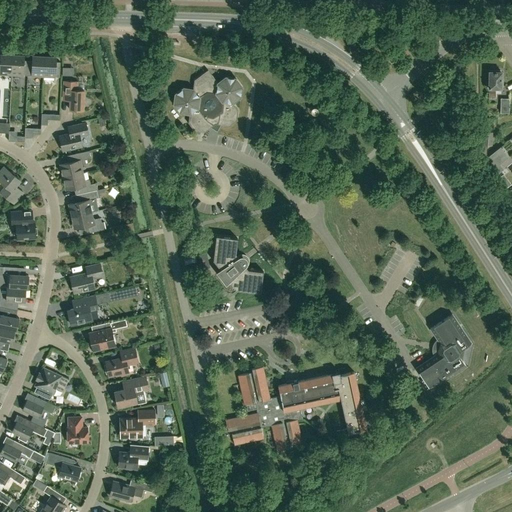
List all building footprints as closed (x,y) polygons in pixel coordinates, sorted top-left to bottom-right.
[(0,73),(11,74),(12,54),(0,54),(0,59),(0,58),(0,73)] [(27,75),(28,60),(24,60),(24,55),(12,54),(11,74),(27,75)] [(43,76),(44,56),(32,55),(32,60),(28,60),(27,75),(43,76)] [(60,77),(60,61),(56,61),(56,56),(44,56),(43,76),(60,77)] [(503,80),(501,80),(502,72),(500,72),(500,70),(495,70),(495,72),(490,71),(489,78),(487,78),(487,88),(489,88),(489,97),(495,98),(496,87),(501,87),(501,86),(503,86),(503,80)] [(218,83),(212,75),(202,74),(194,80),(193,89),(183,88),(175,94),(174,104),(180,112),(189,113),(188,122),(194,130),(204,132),(215,124),(229,125),(237,119),(238,110),(232,102),(240,96),(241,86),(235,78),(226,77),(218,83)] [(83,109),(84,90),(77,90),(78,81),(64,81),(63,95),(70,95),(69,109),(83,109)] [(510,113),(510,98),(501,98),(501,113),(510,113)] [(86,122),(72,125),(67,126),(69,133),(59,136),(63,150),(82,146),(80,136),(88,134),(86,122)] [(483,132),(482,144),(493,145),(493,132),(483,132)] [(500,147),(483,161),(496,177),(505,170),(500,164),(508,157),(500,147)] [(63,177),(83,172),(81,164),(86,163),(85,159),(91,157),(89,150),(75,153),(76,160),(60,164),(63,177)] [(14,203),(23,192),(15,185),(20,179),(4,166),(0,170),(0,180),(6,186),(0,192),(14,203)] [(83,172),(63,177),(66,189),(74,187),(80,186),(81,193),(97,190),(98,189),(96,182),(90,184),(89,179),(84,180),(83,172)] [(97,190),(81,193),(83,200),(69,203),(72,216),(92,211),(90,204),(97,202),(96,198),(98,197),(97,190)] [(34,221),(33,221),(32,210),(22,210),(11,211),(12,225),(16,225),(17,238),(35,237),(34,221)] [(93,219),(92,211),(72,216),(74,228),(88,225),(90,232),(105,229),(104,221),(101,222),(100,217),(93,219)] [(239,257),(236,253),(237,238),(216,235),(213,260),(221,269),(218,271),(226,282),(229,280),(236,289),(261,292),(263,271),(248,269),(245,265),(246,264),(246,261),(243,257),(240,257),(239,257)] [(74,292),(95,287),(92,278),(103,275),(100,263),(85,266),(87,273),(70,277),(74,292)] [(0,285),(7,286),(28,288),(28,275),(17,274),(17,267),(4,266),(3,273),(0,272),(0,285)] [(28,288),(7,286),(6,295),(0,294),(0,295),(0,306),(7,308),(13,309),(13,300),(25,300),(26,288),(28,288)] [(71,324),(92,319),(90,309),(97,308),(94,295),(79,298),(81,306),(68,309),(71,324)] [(0,326),(17,330),(19,318),(6,315),(7,308),(0,306),(0,326)] [(430,389),(466,366),(462,359),(464,347),(471,342),(452,314),(430,328),(439,342),(437,354),(416,368),(430,389)] [(93,350),(115,345),(111,327),(115,326),(114,321),(95,325),(97,331),(89,332),(93,350)] [(0,326),(0,339),(12,342),(15,330),(16,330),(17,330),(0,326)] [(129,373),(127,364),(138,362),(135,347),(120,351),(122,357),(106,361),(109,375),(121,372),(121,375),(129,373)] [(257,413),(225,420),(228,430),(231,429),(232,433),(234,442),(263,436),(261,427),(273,424),(279,449),(288,447),(287,444),(300,441),(295,419),(302,418),(300,407),(341,398),(349,432),(367,428),(354,371),(341,374),(340,371),(332,373),(301,380),(298,380),(278,385),(280,395),(268,398),(261,366),(252,368),(253,372),(239,375),(246,404),(248,410),(256,408),(257,413)] [(69,379),(43,367),(41,372),(39,372),(36,379),(37,379),(34,385),(46,391),(44,396),(50,399),(52,394),(53,394),(56,388),(63,391),(69,379)] [(146,376),(141,377),(123,381),(124,389),(114,391),(118,406),(136,402),(137,404),(146,402),(144,390),(149,389),(146,376)] [(56,405),(36,396),(33,401),(27,399),(22,410),(38,417),(42,408),(52,413),(56,405)] [(121,437),(143,436),(142,423),(155,422),(155,409),(141,410),(141,417),(120,418),(121,437)] [(82,427),(81,417),(68,417),(69,427),(67,427),(68,442),(88,442),(87,426),(82,427)] [(27,439),(32,430),(41,435),(44,436),(47,428),(45,427),(25,418),(22,424),(17,421),(12,432),(19,435),(18,438),(26,442),(27,439)] [(51,429),(47,443),(54,445),(59,431),(51,429)] [(34,450),(14,440),(11,445),(5,442),(0,452),(0,453),(15,461),(20,452),(30,457),(34,450)] [(130,444),(129,452),(119,451),(118,466),(136,468),(137,460),(148,460),(149,445),(134,444),(130,444)] [(77,480),(81,467),(67,463),(69,458),(49,452),(46,462),(61,467),(58,475),(77,480)] [(16,480),(20,483),(25,476),(20,473),(2,461),(0,463),(0,482),(1,483),(4,485),(5,485),(10,477),(16,480)] [(152,491),(153,485),(131,479),(129,485),(113,481),(109,495),(130,501),(132,494),(141,497),(143,489),(152,491)] [(62,511),(66,505),(55,498),(59,492),(47,485),(43,491),(51,496),(40,511),(58,511),(60,511),(62,511)] [(12,497),(0,489),(0,499),(7,504),(12,497)]
